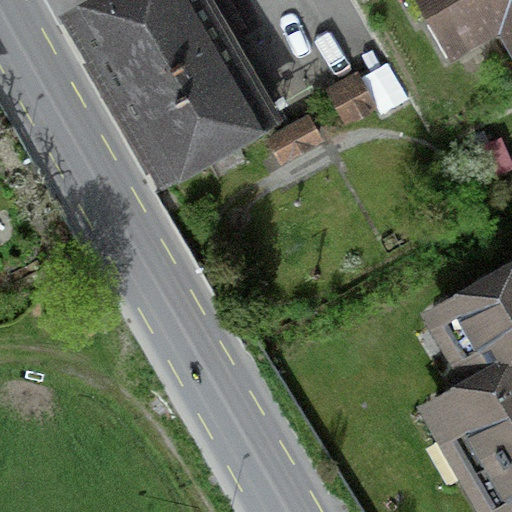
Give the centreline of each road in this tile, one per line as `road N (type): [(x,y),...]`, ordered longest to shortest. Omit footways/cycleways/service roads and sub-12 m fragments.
road 1 (primary): [(0,13),(287,511)]
road 2 (track): [(193,511),(143,418),(59,373),(0,372)]
